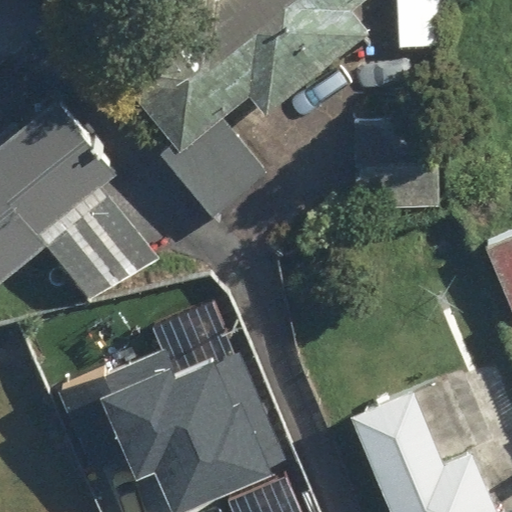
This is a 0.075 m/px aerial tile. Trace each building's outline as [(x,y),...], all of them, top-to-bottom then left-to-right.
[(182,0),(115,64),(180,133),(162,150),(223,215),(272,169),(221,116),(251,88),(270,107),(372,26),(354,5),(358,0),(182,0)] [(446,39),(447,0),(396,0),(395,37),(446,39)] [(0,273),(47,237),(97,301),(159,253),(102,180),(120,165),(58,84),(0,129),(0,273)] [(450,109),(358,109),(357,200),(450,201),(450,109)] [(511,226),(487,235),(511,300),(511,226)] [(128,511),(151,511),(291,459),(246,343),(183,367),(176,350),(80,386),(128,511)] [(418,378),(352,405),(395,511),(508,511),(480,442),(449,455),(418,378)]
